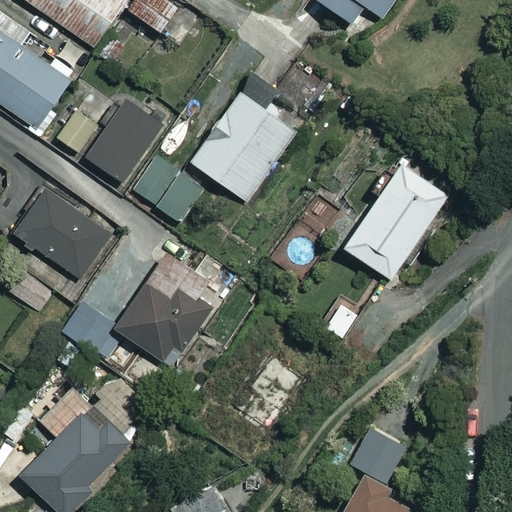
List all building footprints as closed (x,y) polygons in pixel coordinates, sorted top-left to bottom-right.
[(124,0),(30,0),(93,44),(124,0)] [(197,20),(170,0),(133,0),(128,7),(179,44),(197,20)] [(395,0),(322,0),(351,21),(364,3),(383,17),(395,0)] [(323,13),(310,3),(289,29),(303,40),(323,13)] [(0,19),(0,101),(31,124),(27,129),(40,138),(56,115),(47,109),(73,72),(0,19)] [(161,122),(121,93),(101,122),(106,126),(87,152),(122,177),(161,122)] [(303,134),(246,93),(195,162),(252,204),(303,134)] [(448,193),(399,159),(391,171),(386,167),(373,185),(379,189),(341,243),(390,277),(448,193)] [(113,231),(45,182),(11,229),(80,278),(113,231)] [(54,294),(23,272),(10,290),(41,312),(54,294)] [(146,281),(114,325),(153,352),(137,375),(155,388),(212,309),(178,285),(169,297),(146,281)] [(395,335),(347,294),(323,323),(371,363),(395,335)] [(131,440),(89,401),(20,474),(60,511),(71,511),(88,495),(83,491),(131,440)] [(346,459),(390,482),(411,447),(367,422),(346,459)] [(397,492),(370,479),(351,511),(406,511),(391,503),(397,492)] [(221,511),(224,511),(208,482),(169,504),(173,511),(221,511)]
